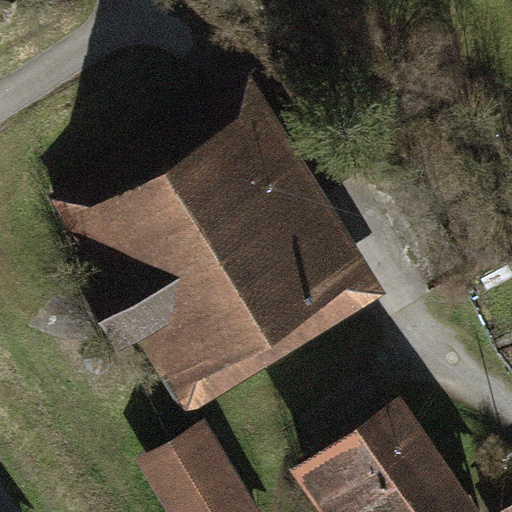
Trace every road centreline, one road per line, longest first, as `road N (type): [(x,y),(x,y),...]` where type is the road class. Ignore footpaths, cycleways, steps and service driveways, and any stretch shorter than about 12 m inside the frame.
road 1 (track): [(138,16),(268,85),(420,323),(483,390),(511,405)]
road 2 (residential): [(0,100),(138,16)]
